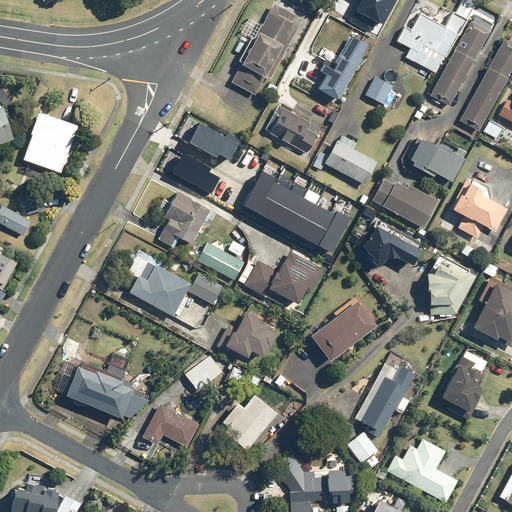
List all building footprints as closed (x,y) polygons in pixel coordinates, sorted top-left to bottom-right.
[(360,0),(356,10),(381,23),(392,0),(360,0)] [(446,26),(421,12),(412,29),(405,26),(397,41),(411,48),(406,56),(436,72),(445,56),(446,57),(458,33),(459,34),(477,0),(476,0),(462,0),(457,12),(454,11),(446,26)] [(304,18),(275,3),(263,24),(262,24),(254,38),(255,39),(232,81),(256,94),(274,60),(279,62),(304,18)] [(473,20),(471,19),(431,95),(450,105),(490,30),(489,29),(491,25),(475,16),(473,20)] [(324,75),(316,89),(336,99),(366,44),(352,36),(335,67),(325,62),(319,72),(324,75)] [(511,69),(511,41),(505,38),(460,120),(479,130),(511,69)] [(393,85),(375,76),(366,94),(383,103),(393,85)] [(278,85),(268,80),(260,95),(270,101),(278,85)] [(511,98),(508,96),(499,113),(511,120),(511,98)] [(279,104),(266,128),(270,130),(270,132),(308,153),(318,134),(307,128),(310,121),(279,104)] [(0,106),(0,142),(14,138),(3,105),(0,106)] [(61,172),(78,124),(39,110),(31,132),(33,133),(24,158),(61,172)] [(503,127),(490,120),(484,132),(497,138),(503,127)] [(235,145),(194,122),(183,142),(212,158),(214,154),(226,161),(235,145)] [(418,137),(408,157),(415,160),(413,163),(434,175),(436,172),(453,180),(465,158),(463,157),(467,151),(459,146),(456,152),(437,142),(435,144),(422,137),(421,139),(418,137)] [(377,161),(337,139),(325,162),(365,184),(377,161)] [(179,153),(169,172),(210,193),(218,177),(206,171),(208,167),(179,153)] [(261,167),(243,202),(331,249),(349,214),(335,207),(333,211),(272,179),(275,174),(261,167)] [(472,179),(468,177),(451,207),(464,214),(458,227),(477,237),(484,225),(496,231),(508,208),(504,206),(504,205),(481,193),(484,188),(471,181),(472,179)] [(384,179),(372,200),(424,227),(439,200),(409,184),(407,187),(396,181),(394,184),(384,179)] [(192,197),(178,190),(164,216),(170,219),(159,239),(174,247),(180,236),(192,243),(211,209),(191,198),(192,197)] [(41,194),(22,198),(25,214),(45,209),(41,194)] [(32,220),(3,204),(0,208),(0,222),(23,235),(32,220)] [(382,227),(377,224),(369,238),(355,251),(374,269),(378,264),(379,265),(387,257),(399,256),(413,263),(421,249),(419,248),(420,246),(414,243),(413,245),(412,244),(414,241),(384,225),(382,227)] [(469,241),(462,252),(472,258),(479,247),(469,241)] [(244,261),(207,242),(198,260),(235,279),(244,261)] [(4,248),(0,245),(0,303),(6,292),(2,290),(17,262),(1,253),(4,248)] [(258,259),(245,284),(283,304),(287,296),(299,303),(305,290),(311,293),(324,269),(290,251),(286,259),(284,259),(278,270),(258,259)] [(139,275),(130,291),(173,315),(191,283),(156,263),(155,265),(148,261),(140,275),(139,275)] [(450,262),(448,265),(440,261),(434,272),(428,272),(428,289),(430,289),(431,314),(456,313),(475,275),(450,262)] [(222,285),(199,272),(189,290),(213,303),(222,285)] [(511,288),(496,281),(495,283),(490,280),(480,300),(485,303),(473,326),(497,338),(499,334),(511,341),(511,339),(511,288)] [(358,298),(311,334),(331,360),(377,324),(358,298)] [(271,323),(246,310),(237,327),(229,323),(217,345),(226,350),(228,345),(248,356),(252,349),(264,355),(269,346),(270,347),(278,332),(268,327),(271,323)] [(210,354),(185,373),(198,390),(223,371),(210,354)] [(475,362),(462,355),(442,396),(470,410),(476,399),(477,400),(483,387),(479,385),(481,379),(480,379),(483,372),(471,367),(472,365),(474,365),(475,362)] [(398,369),(385,362),(356,417),(369,424),(366,430),(379,437),(395,407),(396,408),(397,407),(404,410),(409,400),(403,396),(416,373),(400,364),(398,369)] [(96,372),(78,365),(67,394),(122,416),(122,415),(129,418),(150,400),(131,393),(133,387),(122,383),(124,380),(97,369),(96,372)] [(252,376),(234,367),(228,379),(246,389),(252,376)] [(164,368),(151,379),(157,386),(170,375),(164,368)] [(141,374),(131,381),(137,388),(154,375),(141,374)] [(237,392),(223,387),(218,398),(232,404),(237,392)] [(228,425),(224,430),(247,448),(277,411),(255,393),(244,406),(238,402),(223,421),(228,425)] [(199,423),(161,402),(143,436),(158,444),(163,433),(187,446),(199,423)] [(158,444),(144,437),(129,430),(120,447),(149,462),(158,444)] [(364,431),(348,443),(362,462),(378,449),(364,431)] [(395,455),(387,470),(446,502),(458,480),(436,468),(446,450),(423,438),(417,448),(411,445),(403,459),(395,455)] [(288,456),(278,464),(276,468),(285,482),(286,481),(292,491),(289,491),(291,511),(297,511),(311,511),(311,503),(314,503),(314,499),(326,499),(326,502),(350,501),(350,492),(354,492),(353,475),(345,475),(344,469),(304,471),(293,457),(288,456)] [(385,481),(390,472),(387,471),(377,465),(372,474),(385,481)] [(511,473),(500,495),(507,499),(507,500),(511,502),(511,473)] [(20,489),(16,488),(16,491),(13,491),(12,498),(14,498),(12,511),(55,511),(59,490),(56,490),(56,487),(49,486),(48,488),(45,488),(45,485),(28,482),(27,488),(20,487),(20,489)] [(76,511),(81,503),(66,494),(56,511),(76,511)] [(405,511),(379,498),(372,511),(405,511)]
